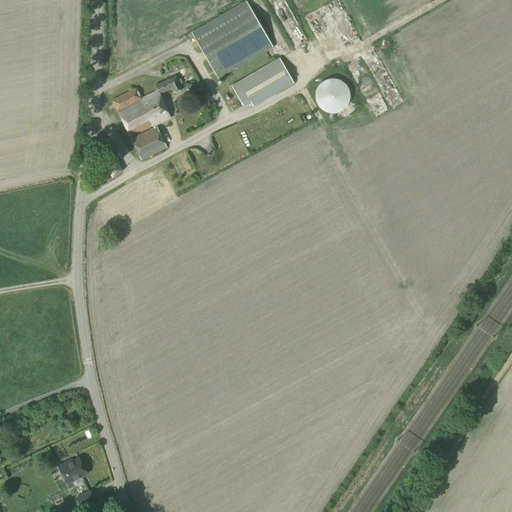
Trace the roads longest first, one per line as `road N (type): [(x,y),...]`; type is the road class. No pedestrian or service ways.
road 1 (unclassified): [(89,378),(76,270),(96,0)]
road 2 (unclassified): [(126,511),(89,378)]
